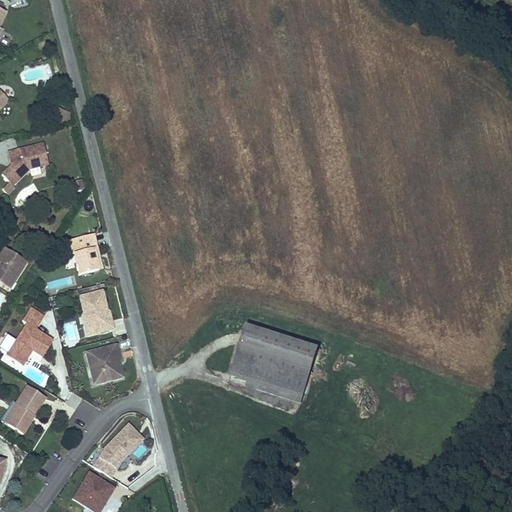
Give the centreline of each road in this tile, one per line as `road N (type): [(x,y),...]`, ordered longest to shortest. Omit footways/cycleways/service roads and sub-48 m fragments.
road 1 (unclassified): [(55,0),(154,396)]
road 2 (residential): [(33,511),(110,413),(154,396)]
